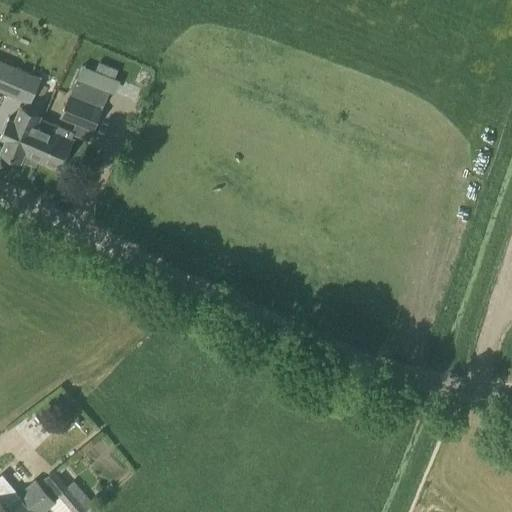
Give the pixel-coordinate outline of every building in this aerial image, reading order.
[(0,61),(0,90),(29,104),(40,79),(0,61)] [(76,78),(59,118),(74,124),(71,132),(73,132),(72,135),(88,141),(92,131),(93,132),(109,92),(76,78)] [(5,116),(0,127),(0,138),(4,140),(0,148),(0,154),(20,163),(21,161),(29,164),(35,166),(37,162),(58,171),(72,138),(71,137),(72,135),(73,132),(71,132),(37,117),(38,116),(18,107),(13,120),(5,116)] [(68,486),(53,470),(43,479),(72,511),(83,511),(93,503),(73,481),(68,486)] [(7,510),(19,500),(0,478),(0,511),(5,508),(7,510)] [(44,492),(35,481),(24,489),(28,493),(34,500),(44,492)] [(42,511),(54,503),(44,492),(34,500),(28,493),(19,500),(7,510),(5,508),(0,511),(42,511)]
